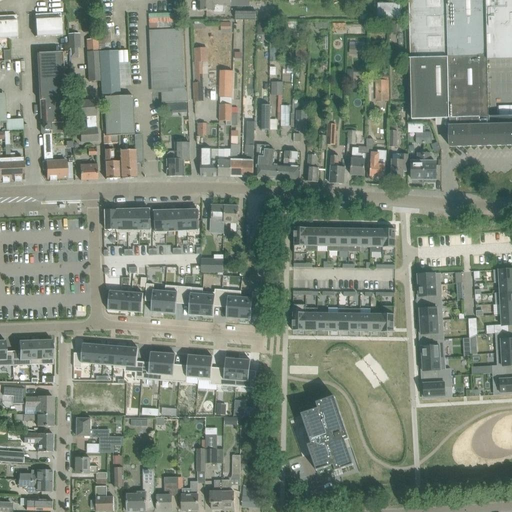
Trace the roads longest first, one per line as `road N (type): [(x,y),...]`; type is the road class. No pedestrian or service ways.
road 1 (tertiary): [(401,200),(241,188),(91,189)]
road 2 (residential): [(401,200),(413,406)]
road 3 (residential): [(59,511),(61,339)]
road 4 (residential): [(96,324),(256,337)]
road 5 (residential): [(34,190),(27,44)]
road 6 (residential): [(96,324),(91,189)]
